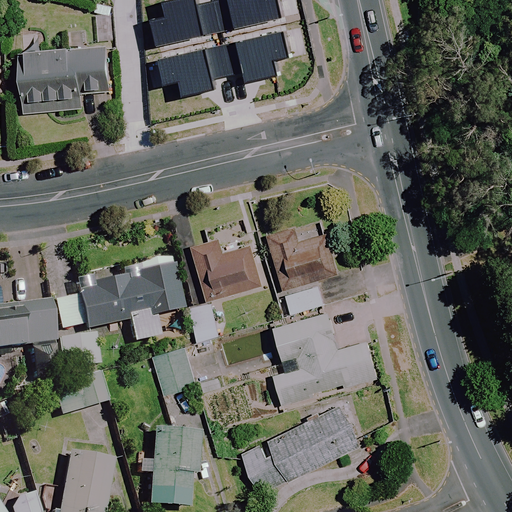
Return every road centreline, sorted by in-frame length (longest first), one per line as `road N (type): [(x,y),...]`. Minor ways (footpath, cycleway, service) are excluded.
road 1 (residential): [(385,120),(61,195),(0,201)]
road 2 (secondary): [(495,490),(440,355),(385,120)]
road 3 (secondary): [(385,120),(359,0)]
